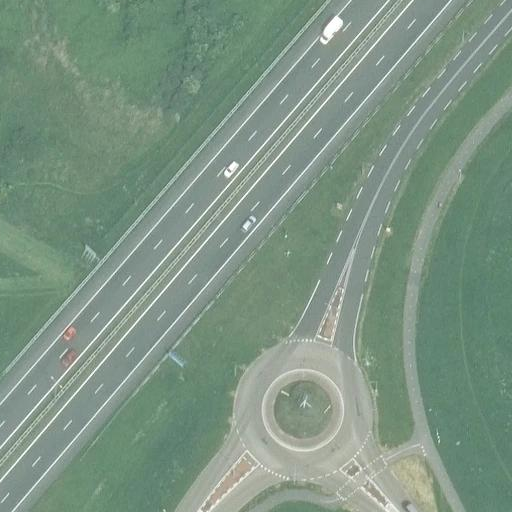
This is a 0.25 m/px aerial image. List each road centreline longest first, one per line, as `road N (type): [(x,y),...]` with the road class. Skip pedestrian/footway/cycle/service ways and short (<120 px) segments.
road 1 (trunk): [(0,503),(433,0)]
road 2 (trunk): [(370,0),(0,428)]
road 3 (tertiary): [(366,216),(421,118),(511,11)]
road 4 (tertiary): [(366,216),(335,261),(294,355)]
road 5 (tertiary): [(337,367),(366,216)]
